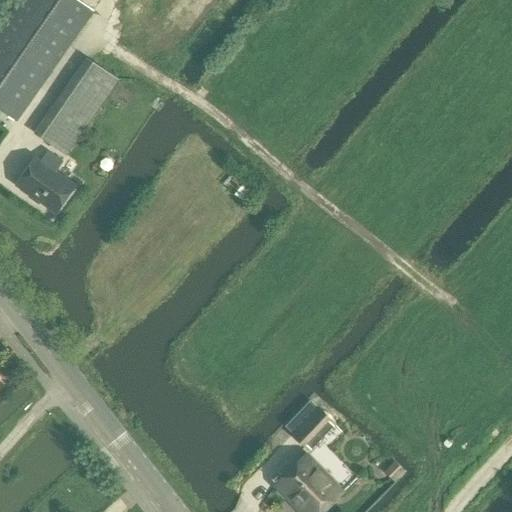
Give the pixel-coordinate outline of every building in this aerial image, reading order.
[(0,110),(16,121),(93,11),(76,0),(20,0),(0,30),(0,110)] [(67,156),(119,80),(87,58),(35,134),(67,156)] [(55,172),(62,162),(49,153),(42,163),(36,159),(18,186),(57,214),(76,187),(55,172)] [(312,452),(337,426),(319,410),(294,436),(312,452)] [(301,511),(325,511),(344,494),(308,457),(277,487),(301,511)]
